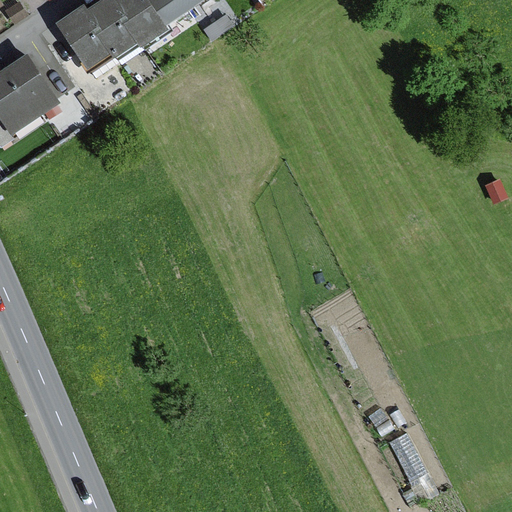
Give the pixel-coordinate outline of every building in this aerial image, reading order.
[(21,0),(8,8),(16,22),(29,14),(21,0)] [(96,0),(89,5),(118,50),(121,54),(146,37),(122,0),(96,0)] [(122,0),(146,37),(150,41),(173,26),(170,21),(155,0),(122,0)] [(155,0),(170,21),(200,0),(155,0)] [(87,2),(59,19),(89,68),(118,50),(89,5),(87,2)] [(31,50),(0,70),(0,109),(15,132),(64,99),(31,50)]
